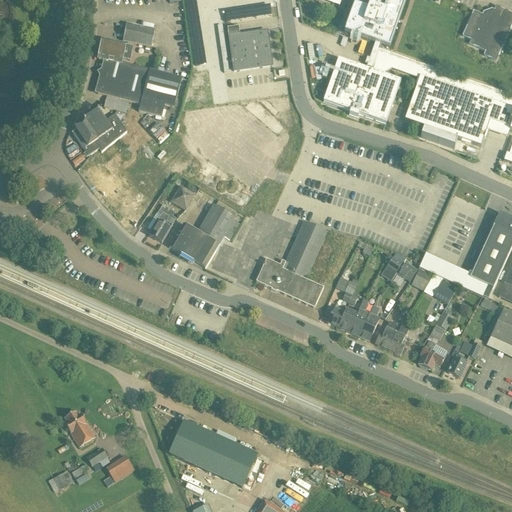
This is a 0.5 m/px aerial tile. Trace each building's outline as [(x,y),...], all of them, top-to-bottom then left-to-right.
[(363,0),(362,5),(365,6),(364,9),(354,5),(344,33),(375,44),(369,60),(368,59),(366,66),(367,66),(366,70),(338,61),(323,103),(350,112),(349,115),(358,119),(359,115),(385,125),(392,105),(408,110),(405,121),(481,148),(486,132),(507,139),(509,132),(511,133),(511,99),(378,53),(380,46),(389,49),(406,0),(363,0)] [(483,56),(496,62),(511,25),(511,14),(495,7),(494,10),(494,12),(492,11),(484,14),(483,16),(473,12),(462,37),(464,38),(463,38),(470,41),(469,45),(473,47),(479,49),(485,52),(483,56)] [(151,48),(154,30),(126,24),(122,43),(151,48)] [(239,36),(238,28),(227,30),(234,72),(272,67),(267,32),(239,36)] [(345,48),(348,40),(343,38),(340,46),(345,48)] [(174,108),(181,79),(121,64),(122,60),(130,61),(133,47),(125,46),(125,45),(102,41),(102,43),(100,43),(99,47),(100,48),(98,61),(106,62),(97,95),(140,106),(139,112),(162,118),(165,106),(174,108)] [(241,102),(278,136),(286,127),(249,93),(241,102)] [(84,122),(74,129),(76,131),(87,148),(83,151),(85,154),(87,157),(88,157),(92,155),(98,150),(101,154),(128,136),(115,116),(105,122),(94,106),(80,116),(84,122)] [(120,208),(145,187),(155,200),(183,177),(185,179),(202,166),(173,131),(127,168),(134,176),(110,196),(120,208)] [(293,148),(298,136),(289,132),(284,144),(293,148)] [(101,162),(89,172),(107,194),(119,184),(101,162)] [(422,166),(414,163),(413,162),(410,171),(418,174),(422,166)] [(462,229),(473,196),(407,173),(404,174),(399,172),(395,173),(397,180),(396,183),(399,193),(397,198),(413,203),(417,202),(418,206),(424,208),(425,211),(433,214),(428,216),(426,221),(426,224),(423,233),(457,245),(462,231),(462,229)] [(180,187),(178,191),(170,203),(185,213),(194,200),(196,197),(180,187)] [(235,219),(237,216),(217,204),(215,207),(213,206),(197,234),(201,236),(219,247),(215,252),(222,256),(225,251),(229,253),(234,245),(229,242),(239,225),(234,222),(236,220),(235,219)] [(259,235),(255,245),(261,248),(259,251),(263,263),(256,283),(314,309),(323,289),(316,285),(324,263),(328,265),(334,249),(329,248),(333,237),(327,234),(328,230),(270,205),(264,218),(262,217),(255,233),(259,235)] [(172,226),(166,222),(169,218),(162,214),(159,218),(157,223),(148,237),(162,244),(170,231),(169,231),(172,226)] [(511,220),(500,215),(499,217),(496,215),(491,226),(494,228),(490,238),(474,273),(472,278),(471,280),(485,287),(493,290),(493,289),(498,297),(504,285),(497,282),(511,247),(511,220)] [(201,236),(197,234),(183,225),(169,249),(180,256),(179,258),(186,262),(201,236)] [(205,270),(215,252),(219,247),(201,236),(186,262),(192,266),(193,263),(205,270)] [(396,274),(402,264),(393,258),(387,267),(396,274)] [(223,264),(211,261),(208,272),(237,278),(241,263),(224,259),(223,264)] [(411,267),(405,264),(398,275),(404,279),(411,267)] [(511,267),(504,285),(498,297),(498,298),(511,304),(511,267)] [(412,281),(417,271),(412,269),(407,278),(412,281)] [(424,294),(432,277),(419,271),(411,287),(424,294)] [(447,306),(457,289),(441,281),(432,298),(447,306)] [(348,305),(354,293),(357,286),(349,282),(344,293),(345,294),(342,302),(348,305)] [(39,289),(29,284),(27,288),(38,293),(39,289)] [(354,293),(348,305),(354,308),(357,299),(358,295),(354,293)] [(491,312),(496,315),(499,309),(500,306),(484,299),(482,305),(492,309),(491,312)] [(344,315),(346,311),(345,310),(346,308),(342,306),(342,309),(336,306),(334,311),(328,325),(338,329),(344,315)] [(511,315),(503,311),(499,309),(496,315),(486,337),(490,339),(511,349),(511,315)] [(355,320),(354,319),(346,316),(348,312),(346,311),(344,315),(338,329),(348,334),(355,320)] [(364,324),(368,315),(358,311),(354,319),(355,320),(348,334),(358,338),(364,324)] [(452,315),(446,312),(444,315),(442,314),(436,326),(430,337),(439,342),(445,331),(445,332),(452,319),(450,318),(452,315)] [(364,324),(358,338),(368,343),(375,329),(377,330),(379,326),(374,324),(376,319),(373,317),(368,315),(364,324)] [(387,352),(395,334),(394,333),(397,326),(390,323),(389,323),(386,330),(382,338),(379,337),(375,346),(387,352)] [(395,334),(387,352),(400,357),(404,348),(405,345),(402,344),(405,338),(408,332),(400,328),(397,335),(395,334)] [(471,349),(467,357),(475,361),(481,348),(483,343),(475,340),(473,345),(473,344),(471,349)] [(429,343),(425,350),(420,358),(421,359),(418,366),(432,372),(435,366),(439,368),(444,361),(431,354),(436,346),(429,343)] [(355,352),(365,356),(368,348),(359,344),(355,352)] [(456,357),(454,361),(454,360),(447,374),(460,380),(466,366),(467,362),(464,361),(463,358),(459,356),(456,357)] [(79,449),(87,444),(95,439),(86,425),(81,416),(78,417),(76,413),(64,420),(67,424),(65,426),(70,435),(71,435),(79,449)] [(182,424),(168,455),(241,488),(255,457),(182,424)] [(102,469),(110,464),(102,449),(86,459),(92,469),(100,465),(102,469)] [(115,484),(134,472),(125,458),(106,470),(115,484)] [(83,473),(88,470),(86,465),(71,474),(75,481),(83,476),(81,473),(83,472),(83,473)] [(291,492),(299,473),(289,470),(282,489),(291,492)] [(74,483),(67,472),(53,480),(53,478),(47,481),(55,494),(74,483)] [(303,473),(285,509),(291,511),(297,511),(313,479),(303,473)] [(244,490),(232,485),(231,489),(218,483),(214,491),(239,502),(244,490)] [(308,502),(317,492),(313,489),(304,499),(308,502)] [(281,511),(264,501),(256,511),(281,511)]
